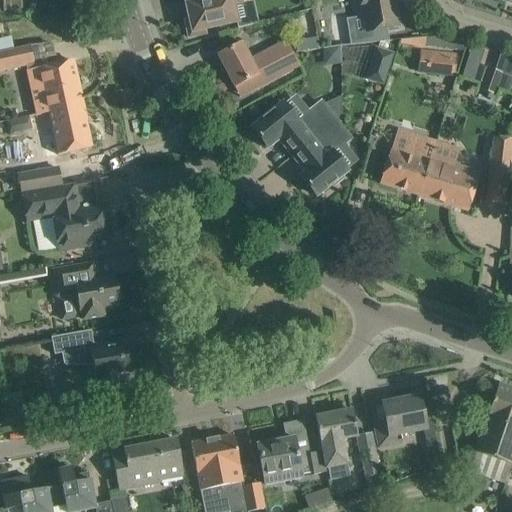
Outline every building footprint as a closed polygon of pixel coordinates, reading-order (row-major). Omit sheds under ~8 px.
[(2,0),(3,11),(23,9),(22,0),(2,0)] [(189,20),(184,21),(188,38),(205,34),(204,30),(236,22),(233,7),(241,5),(240,0),(204,0),(185,5),(189,20)] [(355,0),(358,17),(363,17),(366,33),(398,27),(392,0),(355,0)] [(318,37),(303,39),(305,50),(319,48),(318,37)] [(445,37),(444,48),(463,51),(464,42),(451,38),(445,37)] [(235,47),(217,56),(234,88),(234,87),(238,94),(250,87),(252,91),(298,67),(289,48),(277,54),(274,47),(250,59),(242,43),(235,47)] [(0,71),(27,66),(33,64),(29,46),(14,50),(0,52),(0,71)] [(376,47),(365,80),(383,86),(394,53),(391,52),(379,48),(376,47)] [(430,53),(428,73),(454,76),(456,56),(430,53)] [(52,66),(26,71),(36,115),(81,105),(72,61),(52,66)] [(484,71),(480,83),(483,84),(481,90),(490,93),(494,94),(496,88),(508,92),(509,90),(511,80),(511,79),(493,73),(487,71),(484,71)] [(282,103),(251,128),(254,132),(251,135),(261,147),(264,144),(267,148),(278,140),(291,156),(335,121),(341,116),(340,97),(322,105),(320,102),(309,111),(297,121),(284,105),(282,103)] [(81,105),(36,115),(45,158),(71,152),(91,148),(81,105)] [(335,121),(291,156),(304,173),(300,176),(316,197),(332,184),(334,186),(343,179),(341,177),(347,172),(332,153),(350,139),(335,121)] [(390,151),(379,184),(418,196),(431,158),(426,156),(430,142),(411,136),(405,156),(390,151)] [(511,140),(493,138),(488,178),(509,181),(511,155),(511,140)] [(431,158),(418,196),(467,212),(473,193),(479,173),(453,165),(431,158)] [(57,168),(18,175),(21,193),(61,187),(57,168)] [(61,187),(21,193),(27,224),(33,223),(52,219),(57,252),(71,249),(91,246),(90,242),(106,239),(106,237),(110,234),(108,222),(103,220),(100,208),(77,212),(76,206),(78,205),(74,184),(61,187)] [(66,269),(51,272),(56,298),(57,298),(61,322),(81,318),(82,320),(83,320),(103,317),(102,316),(103,316),(104,315),(105,315),(106,314),(107,313),(107,312),(108,312),(108,311),(108,310),(108,309),(108,308),(118,306),(116,297),(118,295),(119,292),(119,290),(117,287),(114,286),(113,277),(95,280),(95,278),(89,279),(86,265),(66,269)] [(90,331),(51,338),(54,355),(61,354),(63,366),(84,365),(93,365),(95,379),(97,378),(100,392),(101,392),(118,389),(118,387),(129,382),(127,373),(129,373),(124,345),(105,348),(104,345),(93,347),(90,331)] [(491,404),(474,453),(511,466),(511,462),(511,389),(498,385),(491,404)] [(61,395),(31,400),(34,415),(64,410),(61,395)] [(374,423),(373,423),(377,443),(378,448),(402,443),(400,434),(424,429),(426,441),(432,469),(432,470),(441,467),(435,440),(435,439),(431,419),(423,421),(418,398),(383,405),(386,423),(375,425),(374,423)] [(352,411),(315,418),(318,438),(319,443),(320,443),(322,452),(321,452),(325,472),(326,472),(325,468),(347,464),(345,457),(342,438),(357,436),(356,431),(352,411)] [(285,440),(257,445),(260,465),(265,486),(300,479),(300,475),(313,473),(313,474),(325,472),(321,452),(309,455),(306,440),(303,421),(282,424),(285,440)] [(233,436),(212,440),(224,498),(226,511),(233,511),(246,510),(246,511),(250,511),(264,509),(259,484),(243,487),(233,436)] [(123,452),(112,454),(119,490),(183,476),(176,440),(123,450),(123,452)] [(212,440),(190,444),(194,464),(197,475),(203,511),(226,511),(224,498),(212,440)] [(361,454),(359,455),(360,458),(364,477),(367,477),(369,490),(381,488),(381,487),(374,452),(361,454)] [(71,468),(43,474),(50,511),(78,511),(95,509),(95,508),(94,504),(88,472),(72,475),(71,468)] [(0,511),(50,511),(43,474),(42,474),(44,481),(29,484),(28,477),(0,482),(0,483),(3,497),(0,497),(0,511)] [(127,511),(125,498),(111,501),(112,511),(127,511)] [(112,511),(111,501),(94,504),(95,508),(95,509),(95,511),(112,511)]
